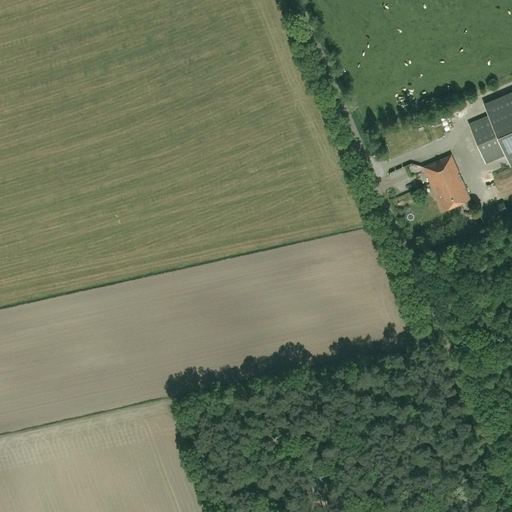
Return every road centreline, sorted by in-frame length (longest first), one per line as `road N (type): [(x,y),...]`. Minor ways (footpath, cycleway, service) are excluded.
road 1 (unclassified): [(511,509),(297,0)]
road 2 (track): [(502,487),(362,511)]
